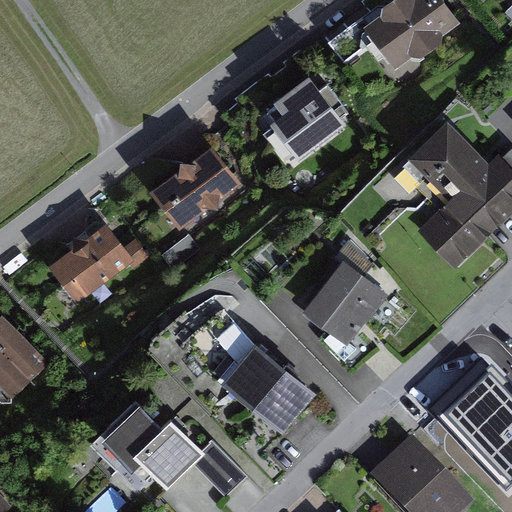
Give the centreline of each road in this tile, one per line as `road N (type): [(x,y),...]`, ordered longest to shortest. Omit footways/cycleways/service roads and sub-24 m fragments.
road 1 (residential): [(331,0),(0,250)]
road 2 (residential): [(264,511),(490,294)]
